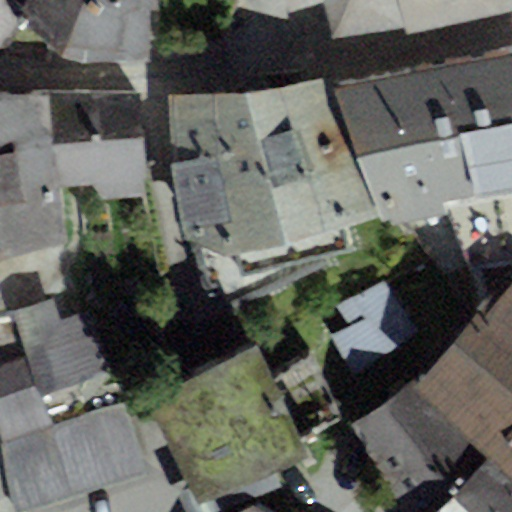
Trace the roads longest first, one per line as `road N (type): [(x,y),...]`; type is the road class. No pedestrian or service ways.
road 1 (residential): [(273,61),(160,76),(0,72)]
road 2 (residential): [(511,31),(273,61)]
